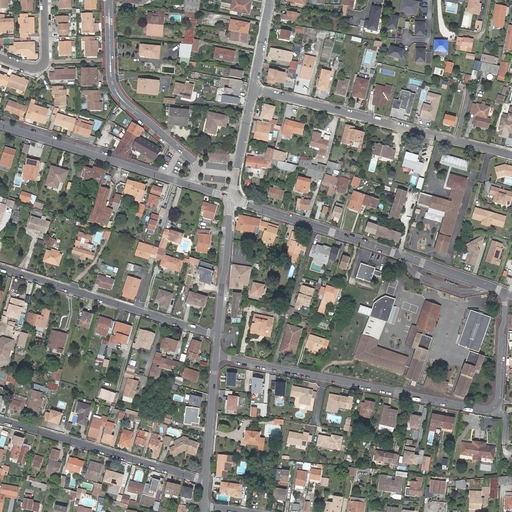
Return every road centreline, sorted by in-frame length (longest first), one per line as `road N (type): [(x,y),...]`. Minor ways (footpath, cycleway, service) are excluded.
road 1 (residential): [(505,293),(497,400),(488,409),(215,355)]
road 2 (residential): [(231,198),(505,293)]
road 3 (residential): [(253,89),(511,154)]
road 4 (residential): [(0,266),(217,335)]
road 5 (residential): [(108,0),(115,90),(194,162),(192,185)]
road 6 (residential): [(205,481),(0,420)]
road 7 (residential): [(0,124),(192,185)]
road 8 (residential): [(231,198),(217,335)]
road 9 (residential): [(215,355),(205,481)]
